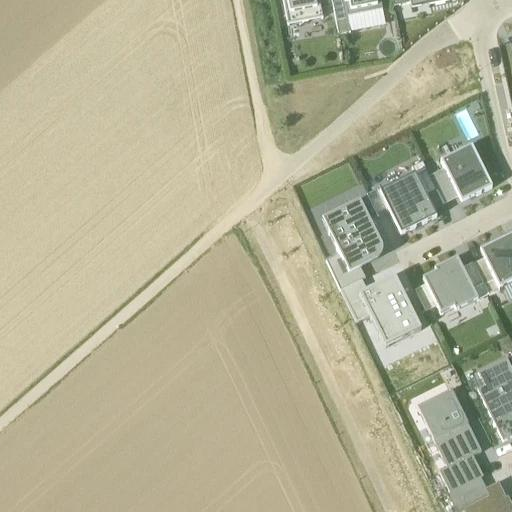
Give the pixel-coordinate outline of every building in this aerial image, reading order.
[(282,0),(288,28),(323,22),(318,0),(282,0)] [(343,0),(343,1),(347,20),(382,13),(379,0),(343,0)] [(392,0),(394,10),(410,6),(408,0),(392,0)] [(408,0),(410,6),(413,6),(429,3),(429,4),(430,9),(450,5),(449,0),(408,0)] [(347,20),(343,1),(331,3),(338,38),(350,36),(347,20)] [(385,29),(382,13),(347,20),(350,36),(385,29)] [(477,199),(492,192),(471,150),(440,165),(444,172),(458,201),(460,205),(476,197),(477,199)] [(422,165),(412,171),(415,178),(426,199),(436,194),(429,180),(422,165)] [(444,208),(458,201),(444,172),(429,180),(436,194),(444,208)] [(415,178),(379,196),(388,214),(401,239),(436,221),(426,199),(415,178)] [(378,192),(367,198),(377,219),(388,214),(379,196),(378,192)] [(461,207),(477,199),(476,197),(460,205),(461,207)] [(348,277),(360,271),(355,261),(371,253),(374,249),(375,245),(375,241),(358,206),(322,224),(339,258),(348,277)] [(511,238),(480,255),(484,262),(499,292),(511,285),(511,238)] [(381,253),(375,241),(375,245),(374,249),(371,253),(355,261),(360,271),(375,264),(380,259),(381,256),(381,253)] [(365,282),(360,271),(348,277),(339,258),(326,264),(340,294),(362,284),(365,282)] [(434,273),(436,276),(458,265),(457,262),(434,273)] [(484,262),(473,267),(488,299),(489,299),(500,294),(499,292),(484,262)] [(440,318),(453,312),(476,301),(461,272),(458,265),(436,276),(423,283),(425,288),(436,310),(440,318)] [(472,266),(461,272),(476,301),(478,304),(488,299),(473,267),(472,266)] [(421,334),(395,281),(367,295),(359,298),(369,318),(385,351),(421,334)] [(362,284),(340,294),(355,325),(369,318),(359,298),(367,295),(362,284)] [(425,288),(414,293),(425,315),(436,310),(425,288)] [(478,304),(476,301),(453,312),(455,315),(478,304)] [(511,373),(507,362),(478,376),(484,389),(477,393),(503,445),(511,440),(511,373)] [(446,384),(452,394),(461,390),(456,379),(446,384)] [(469,406),(461,390),(452,394),(451,395),(459,411),(469,406)] [(447,471),(447,472),(473,459),(481,455),(459,411),(451,395),(451,394),(417,411),(447,471)] [(439,475),(450,497),(481,481),(483,480),(473,459),(447,472),(447,471),(439,475)] [(448,497),(455,511),(464,511),(488,500),(485,494),(487,493),(481,481),(450,497),(448,497)] [(505,511),(502,505),(505,504),(498,488),(487,493),(485,494),(488,500),(464,511),(505,511)]
